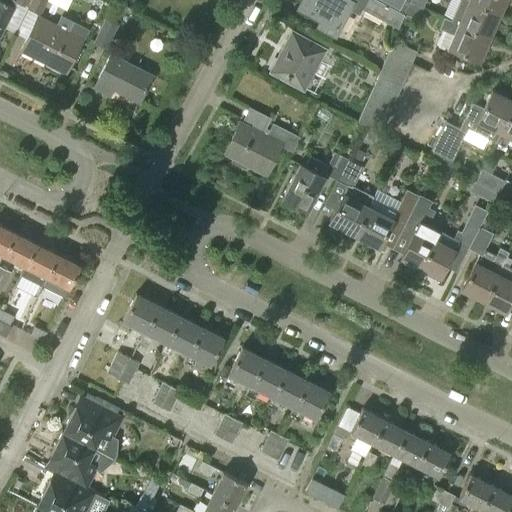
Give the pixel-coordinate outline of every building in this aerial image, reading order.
[(0,0),(0,31),(14,4),(4,0),(0,0)] [(40,13),(46,0),(30,0),(27,7),(40,13)] [(332,35),(351,1),(348,0),(300,0),(300,2),(305,5),(302,10),(319,20),(316,26),(332,35)] [(395,27),(403,13),(378,0),(365,0),(361,9),(395,27)] [(381,0),(398,9),(403,0),(381,0)] [(417,19),(423,6),(409,0),(408,0),(403,13),(417,19)] [(487,33),(497,10),(474,0),(465,0),(457,20),(487,33)] [(474,0),(497,10),(501,0),(474,0)] [(56,23),(37,14),(20,49),(46,62),(48,57),(67,66),(81,38),(84,39),(89,29),(60,15),(56,23)] [(437,26),(452,32),(447,45),(477,58),(487,33),(457,20),(442,14),(437,26)] [(106,48),(117,24),(103,18),(93,42),(106,48)] [(301,88),(322,49),(290,32),(269,70),(301,88)] [(411,60),(416,50),(392,40),(388,50),(411,60)] [(405,73),(410,63),(411,60),(388,50),(383,62),(405,73)] [(151,73),(110,52),(93,86),(108,94),(110,90),(121,95),(122,92),(137,100),(143,89),(144,90),(146,85),(145,85),(151,73)] [(400,84),(405,73),(383,62),(377,74),(400,84)] [(395,95),(400,84),(377,74),(372,85),(395,95)] [(390,107),(395,95),(372,85),(367,96),(390,107)] [(482,104),(471,99),(459,124),(444,118),(429,148),(450,159),(467,124),(495,138),(511,104),(511,98),(490,88),(482,104)] [(385,118),(390,107),(367,96),(362,107),(385,118)] [(511,104),(495,138),(506,143),(510,135),(511,136),(511,104)] [(379,131),(385,118),(362,107),(357,120),(379,131)] [(267,135),(239,121),(223,152),(232,157),(231,160),(244,167),(246,164),(265,174),(281,144),(291,149),(298,137),(273,124),(267,135)] [(392,157),(400,141),(383,132),(375,147),(392,157)] [(335,178),(346,157),(334,151),(327,164),(323,172),(325,173),(335,178)] [(323,172),(327,164),(309,155),(303,166),(298,163),(281,195),(307,208),(325,173),(323,172)] [(352,184),(362,165),(346,157),(335,178),(348,185),(351,186),(352,184)] [(486,159),(481,168),(490,172),(495,163),(486,159)] [(435,162),(430,171),(447,179),(452,170),(435,162)] [(488,182),(492,174),(490,172),(481,168),(477,176),(488,182)] [(499,188),(504,180),(492,174),(488,182),(499,188)] [(507,192),(511,184),(504,180),(499,188),(507,192)] [(329,220),(354,232),(371,198),(373,195),(352,184),(351,186),(348,185),(343,194),(342,193),(329,220)] [(486,187),(481,196),(492,201),(497,192),(486,187)] [(406,189),(395,210),(406,215),(417,194),(406,189)] [(417,194),(406,215),(417,221),(400,255),(405,257),(402,262),(415,268),(417,263),(419,264),(438,229),(427,223),(433,212),(426,208),(430,201),(417,194)] [(371,198),(354,232),(378,245),(395,210),(371,198)] [(482,217),(478,225),(485,228),(486,228),(490,221),(482,217)] [(439,275),(456,240),(467,246),(478,224),(467,219),(459,234),(455,232),(453,236),(438,229),(419,264),(423,266),(421,270),(434,276),(435,272),(438,274),(439,275)] [(0,250),(4,252),(15,231),(0,223),(0,250)] [(493,257),(479,250),(489,230),(486,228),(485,228),(478,225),(478,224),(467,246),(478,251),(460,286),(483,298),(488,289),(502,262),(505,256),(507,251),(499,247),(493,257)] [(25,263),(36,242),(15,231),(4,252),(25,263)] [(42,283),(58,253),(36,242),(25,263),(21,272),(42,283)] [(64,295),(67,289),(80,264),(58,253),(42,283),(64,295)] [(505,310),(511,295),(511,266),(507,264),(510,258),(505,256),(502,262),(488,289),(483,298),(505,310)] [(0,265),(0,290),(11,271),(0,265)] [(144,330),(157,303),(134,292),(121,318),(117,325),(129,331),(133,324),(143,330),(144,330)] [(165,341),(179,314),(157,303),(144,330),(143,330),(139,339),(148,343),(152,334),(165,340),(165,341)] [(0,316),(10,322),(14,315),(2,309),(0,312),(0,316)] [(187,352),(200,325),(179,314),(165,341),(165,340),(160,350),(170,355),(174,345),(187,351),(187,352)] [(0,331),(4,334),(10,323),(0,318),(0,331)] [(42,339),(46,331),(35,325),(31,333),(42,339)] [(210,363),(223,336),(200,325),(187,352),(187,351),(182,361),(191,365),(196,356),(210,363)] [(120,378),(131,357),(138,343),(131,340),(124,354),(117,350),(107,371),(120,378)] [(249,383),(263,357),(240,345),(227,372),(223,381),(232,386),(237,377),(249,383)] [(126,381),(137,360),(131,357),(120,378),(126,381)] [(271,394),(284,367),(263,357),(249,383),(244,392),(254,397),(258,387),(271,394)] [(292,405),(306,378),(284,367),(271,394),(266,403),(275,408),(280,398),(292,405)] [(314,416),(328,389),(306,378),(292,405),(287,414),(296,418),(301,409),(314,416)] [(160,406),(170,385),(162,381),(152,402),(160,406)] [(168,410),(179,389),(170,385),(160,406),(168,410)] [(92,445),(115,457),(116,454),(117,438),(111,435),(121,415),(79,394),(61,429),(92,445)] [(371,441),(383,417),(361,406),(349,429),(357,433),(350,448),(364,455),(371,440),(371,441)] [(222,438),(232,416),(224,412),(214,434),(222,438)] [(231,442),(241,421),(232,416),(222,438),(231,442)] [(393,451),(405,428),(383,417),(371,441),(393,451)] [(337,423),(327,444),(335,448),(341,436),(349,429),(337,423)] [(268,452),(278,433),(270,428),(260,448),(268,452)] [(415,462),(426,439),(405,428),(393,451),(382,473),(391,477),(402,456),(415,462)] [(53,469),(85,485),(95,466),(101,470),(114,460),(115,457),(92,445),(61,429),(44,464),(53,469)] [(275,456),(285,436),(278,433),(268,452),(275,456)] [(437,474),(449,450),(426,439),(415,462),(437,474)] [(369,465),(375,453),(367,449),(361,461),(369,465)] [(210,475),(214,466),(201,459),(196,469),(210,475)] [(85,485),(53,469),(36,504),(50,511),(84,511),(83,511),(94,490),(85,485)] [(213,487),(211,491),(234,503),(245,482),(222,470),(213,487)] [(479,506),(491,483),(469,472),(457,495),(479,506)] [(155,488),(160,480),(151,475),(146,484),(155,488)] [(384,504),(395,482),(381,475),(371,497),(384,504)] [(181,476),(178,482),(187,486),(190,481),(181,476)] [(198,497),(203,487),(190,481),(187,486),(185,490),(198,497)] [(511,493),(491,483),(479,506),(488,511),(490,511),(503,511),(511,495),(511,493)] [(439,500),(444,489),(437,485),(431,497),(439,500)] [(444,511),(448,505),(453,494),(444,489),(439,500),(432,511),(444,511)] [(204,504),(200,511),(229,511),(234,503),(211,491),(204,504)] [(511,511),(511,495),(503,511),(511,511)] [(175,511),(190,511),(192,509),(179,503),(175,511)]
